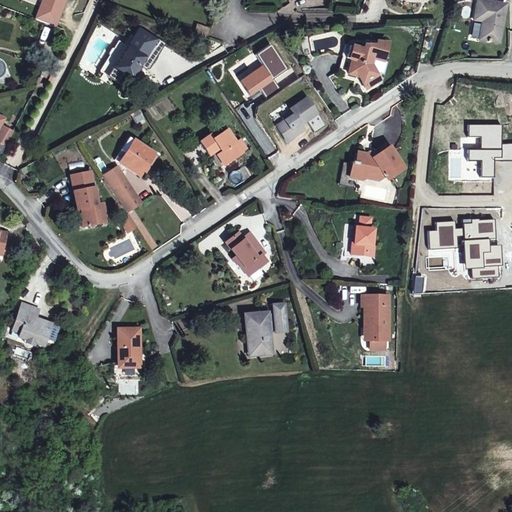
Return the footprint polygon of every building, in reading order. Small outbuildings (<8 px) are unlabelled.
[(40,0),(40,2),(59,9),(62,0),(40,0)] [(59,9),(40,2),(35,14),(54,22),(59,9)] [(481,42),(501,46),(509,9),(481,3),(477,23),(484,24),(481,42)] [(109,52),(103,61),(131,79),(139,67),(145,58),(151,62),(163,44),(138,28),(127,45),(118,39),(112,48),(111,47),(107,52),(109,52)] [(87,62),(94,61),(108,41),(98,34),(84,55),(84,58),(85,60),(87,62)] [(364,80),(361,82),(364,87),(375,80),(368,68),(371,56),(382,59),(387,40),(376,38),(375,43),(363,41),(362,45),(345,40),(337,70),(357,75),(359,74),(364,80)] [(151,62),(145,58),(139,67),(145,71),(151,62)] [(125,87),(131,79),(103,61),(98,69),(125,87)] [(275,124),(286,141),(298,133),(295,128),(303,124),(301,121),(317,110),(307,95),(290,107),(291,109),(281,116),(283,118),(275,124)] [(139,103),(131,107),(141,122),(148,117),(139,103)] [(303,124),(295,128),(298,133),(306,128),(303,124)] [(227,161),(244,149),(236,138),(227,126),(214,136),(210,131),(199,139),(208,151),(214,148),(219,144),(223,149),(220,151),(227,161)] [(483,168),(490,169),(500,170),(505,170),(508,139),(506,139),(507,128),(489,126),(483,168)] [(0,153),(11,131),(3,128),(0,135),(0,153)] [(115,157),(140,173),(142,170),(155,152),(156,150),(130,134),(115,157)] [(250,145),(242,135),(236,138),(244,149),(250,145)] [(386,144),(383,140),(372,147),(375,152),(386,144)] [(225,163),(227,161),(220,151),(223,149),(219,144),(214,148),(225,163)] [(386,144),(375,152),(372,147),(370,149),(370,146),(364,146),(363,150),(360,149),(358,158),(354,157),(354,160),(351,175),(358,177),(363,177),(368,174),(370,177),(375,175),(378,178),(385,174),(387,178),(403,166),(386,144)] [(155,152),(142,170),(146,172),(157,153),(155,152)] [(358,177),(351,175),(354,160),(344,159),(340,185),(356,186),(358,177)] [(102,172),(111,186),(125,176),(116,163),(102,172)] [(69,175),(72,190),(90,185),(87,170),(69,175)] [(140,199),(125,176),(111,186),(127,208),(140,199)] [(82,225),(99,221),(98,211),(102,210),(100,202),(95,202),(91,185),(90,185),(72,190),(71,190),(75,207),(78,206),(82,225)] [(105,209),(102,210),(98,211),(99,221),(107,220),(105,209)] [(128,210),(120,215),(129,228),(137,222),(128,210)] [(358,225),(356,242),(353,242),(352,252),(376,255),(377,245),(375,244),(376,228),(373,228),(373,217),(361,215),(360,226),(358,225)] [(261,264),(257,258),(263,254),(257,246),(261,243),(253,231),(245,236),(240,230),(228,239),(238,253),(246,264),(243,267),(248,274),(261,264)] [(0,250),(5,251),(9,236),(1,234),(0,235),(0,250)] [(261,243),(257,246),(263,254),(267,251),(261,243)] [(235,256),(243,267),(246,264),(238,253),(235,256)] [(261,264),(267,260),(263,254),(257,258),(261,264)] [(362,302),(366,302),(365,320),(369,320),(369,336),(391,336),(391,292),(363,291),(362,302)] [(247,310),(249,336),(254,335),(255,353),(273,352),(273,329),(277,328),(277,323),(288,324),(287,301),(276,301),(276,310),(269,311),(269,309),(247,310)] [(17,337),(26,341),(34,344),(44,348),(52,325),(44,322),(42,326),(34,322),(36,318),(38,312),(21,304),(10,331),(18,334),(17,337)] [(142,369),(143,330),(122,329),(119,368),(142,369)]
